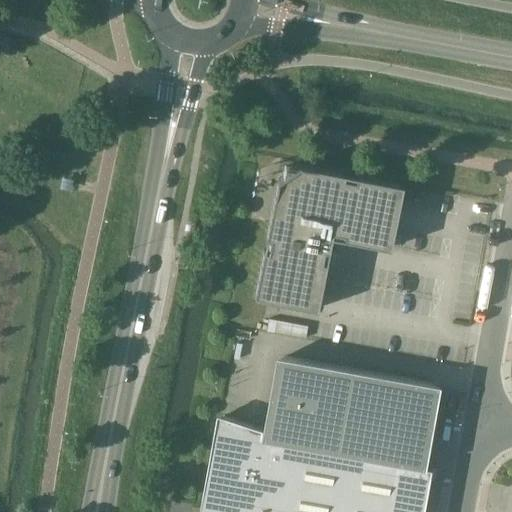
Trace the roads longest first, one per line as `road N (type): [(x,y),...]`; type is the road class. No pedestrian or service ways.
road 1 (secondary): [(98,511),(170,147)]
road 2 (unknown): [(487,380),(248,345),(239,352),(231,398)]
road 3 (secondary): [(511,58),(332,24)]
road 4 (unclassified): [(478,425),(511,246)]
